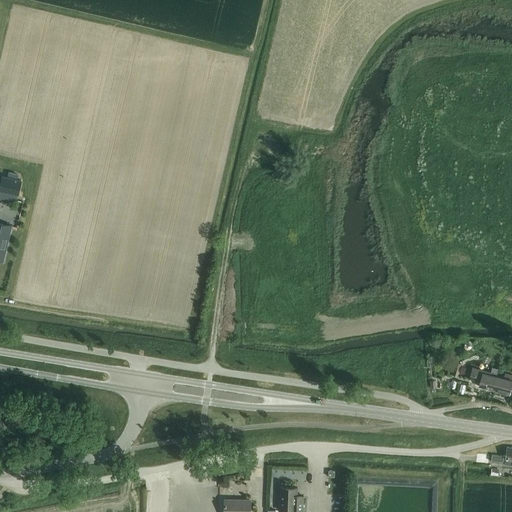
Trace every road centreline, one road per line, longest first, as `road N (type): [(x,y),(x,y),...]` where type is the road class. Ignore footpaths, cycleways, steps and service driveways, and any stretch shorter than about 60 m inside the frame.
road 1 (unclassified): [(0,477),(80,484),(269,449),(434,453),(511,435)]
road 2 (track): [(210,370),(230,220),(279,0)]
road 3 (track): [(227,240),(258,244),(321,320),(492,305)]
road 4 (track): [(253,117),(335,130),(381,41),(456,0)]
road 5 (secondary): [(511,432),(321,405)]
road 6 (secondary): [(321,405),(136,374)]
road 7 (unclassified): [(0,476),(116,450),(141,392)]
road 8 (secondary): [(141,392),(248,407),(321,405)]
road 9 (secondary): [(0,368),(141,392)]
road 10 (secondary): [(136,374),(0,352)]
